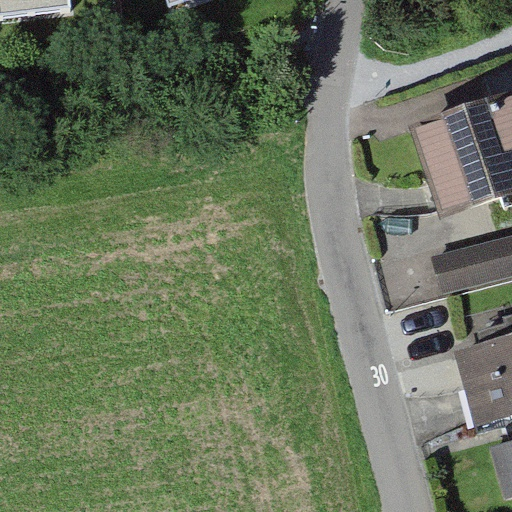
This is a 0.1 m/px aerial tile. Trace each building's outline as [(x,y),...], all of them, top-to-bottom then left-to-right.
[(0,0),(0,24),(70,18),(67,0),(0,0)] [(511,107),(402,144),(430,229),(511,202),(511,107)] [(511,246),(431,266),(438,294),(511,275),(511,246)] [(511,337),(452,352),(470,431),(511,421),(511,337)] [(511,447),(495,452),(509,499),(511,498),(511,447)]
